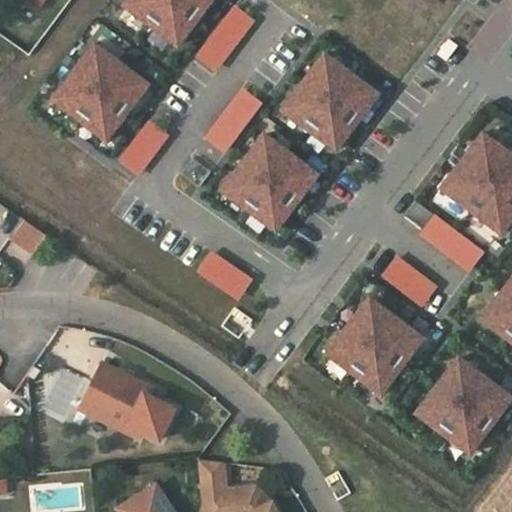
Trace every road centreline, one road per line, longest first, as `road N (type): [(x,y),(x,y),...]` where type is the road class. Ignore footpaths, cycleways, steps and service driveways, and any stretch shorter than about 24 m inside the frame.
road 1 (residential): [(0,307),(44,303),(164,337),(250,400),(327,511)]
road 2 (residential): [(302,297),(152,185),(272,22)]
road 3 (residential): [(472,63),(302,297)]
